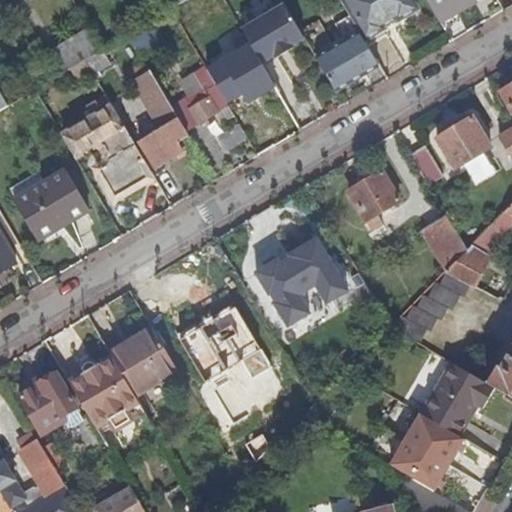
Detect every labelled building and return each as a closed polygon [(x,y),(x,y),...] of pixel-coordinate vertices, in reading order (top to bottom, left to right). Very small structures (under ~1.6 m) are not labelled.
[(163,0),(169,11),(187,0),(163,0)] [(337,0),(349,20),(363,43),(382,31),(381,29),(395,20),(397,23),(416,11),(409,0),(337,0)] [(424,0),(439,24),(473,4),(470,0),(424,0)] [(284,7),(240,33),(250,49),(260,66),(273,59),(275,61),(292,51),(291,48),(304,41),(284,7)] [(299,34),(324,75),(335,94),(377,69),(366,49),(363,43),(349,20),(335,27),(344,44),(322,58),(319,53),(331,46),(318,24),(299,34)] [(88,31),(45,56),(54,72),(58,79),(71,71),(85,63),(101,53),(88,31)] [(363,43),(366,49),(386,38),(382,31),(363,43)] [(128,37),(119,43),(121,47),(130,42),(128,37)] [(30,66),(43,58),(37,47),(23,54),(30,66)] [(260,66),(250,49),(207,74),(226,106),(240,97),(245,106),(274,89),(260,66)] [(92,74),(85,63),(71,71),(78,83),(92,74)] [(177,144),(187,138),(144,66),(128,75),(133,84),(132,85),(157,128),(158,127),(160,131),(138,144),(154,170),(182,153),(177,144)] [(58,79),(54,72),(39,80),(39,86),(41,89),(58,79)] [(187,133),(226,110),(204,72),(193,78),(201,92),(173,108),(187,133)] [(511,88),(501,95),(511,113),(511,88)] [(93,121),(112,110),(106,99),(87,110),(93,121)] [(68,136),(79,155),(94,146),(102,148),(106,155),(106,160),(105,164),(106,165),(96,171),(114,202),(148,181),(138,164),(143,162),(112,110),(93,121),(68,136)] [(455,172),(490,151),(472,121),(437,142),(455,172)] [(227,153),(247,141),(239,128),(219,140),(227,153)] [(511,131),(499,140),(511,161),(511,131)] [(62,140),(73,159),(79,155),(68,136),(62,140)] [(426,149),(410,158),(428,188),(443,179),(426,149)] [(64,174),(42,187),(14,204),(12,204),(36,243),(87,212),(64,174)] [(374,219),(400,204),(382,174),(348,195),(366,224),(370,232),(379,227),(374,219)] [(14,204),(42,187),(36,176),(7,192),(14,204)] [(511,206),(502,216),(511,221),(511,206)] [(467,252),(445,216),(420,233),(444,274),(467,252)] [(0,275),(15,267),(0,241),(0,275)] [(484,263),(488,257),(471,247),(467,252),(444,274),(446,275),(471,287),(474,289),(487,265),(484,263)] [(284,264),(279,256),(248,274),(271,312),(287,303),(292,313),(315,300),(310,289),(325,280),(307,250),(284,264)] [(463,300),(471,287),(446,275),(440,288),(436,287),(429,301),(424,299),(418,311),(414,309),(408,321),(404,319),(397,332),(420,343),(427,332),(431,333),(437,321),(441,322),(447,311),(452,313),(459,299),(463,300)] [(163,326),(182,315),(169,293),(150,304),(163,326)] [(391,320),(387,323),(390,329),(395,324),(391,320)] [(245,396),(283,373),(255,326),(216,348),(245,396)] [(149,328),(106,353),(110,360),(131,394),(174,369),(149,328)] [(511,359),(507,357),(499,370),(497,369),(487,386),(495,391),(511,400),(511,359)] [(81,377),(68,385),(96,433),(108,426),(113,427),(117,427),(121,425),(124,423),(126,419),(126,415),(139,408),(131,394),(110,360),(96,369),(81,377)] [(453,366),(420,417),(458,440),(473,416),(471,415),(476,408),(482,411),(495,391),(487,386),(453,366)] [(82,372),(81,377),(96,369),(92,367),(87,367),(84,369),(82,372)] [(76,411),(56,378),(18,400),(41,437),(71,419),(69,415),(76,411)] [(309,410),(313,406),(309,398),(303,403),(309,410)] [(132,425),(126,415),(126,419),(124,423),(121,425),(117,427),(113,427),(108,426),(114,436),(132,425)] [(406,478),(432,494),(462,442),(458,440),(420,417),(390,469),(406,478)] [(269,430),(276,443),(292,427),(282,418),(269,430)] [(23,451),(35,444),(30,436),(18,443),(23,451)] [(79,511),(64,487),(37,443),(35,444),(23,451),(21,453),(48,498),(28,510),(23,502),(25,501),(2,461),(0,462),(0,491),(10,509),(13,508),(15,511),(79,511)] [(464,511),(406,478),(395,499),(418,511),(464,511)] [(96,511),(142,511),(130,491),(96,511)]
